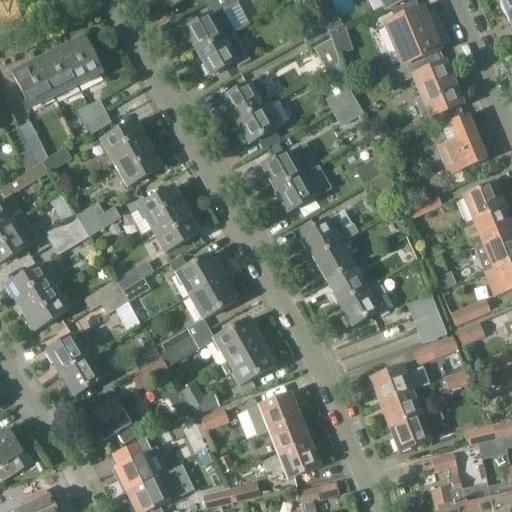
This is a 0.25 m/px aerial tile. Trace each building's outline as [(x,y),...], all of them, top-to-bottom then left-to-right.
[(210,16),(184,31),(198,55),(234,34),(222,12),(239,3),(237,0),(213,0),(206,4),(212,15),(210,16)] [(378,0),(383,10),(390,7),(407,0),(378,0)] [(417,10),(413,0),(407,0),(390,7),(406,49),(397,53),(403,67),(436,53),(436,51),(437,51),(420,8),(417,10)] [(511,0),(499,0),(509,23),(511,21),(511,0)] [(334,8),(320,14),(329,33),(343,27),(339,18),(334,8)] [(318,14),(295,27),(309,51),(331,39),(328,32),(318,14)] [(345,29),(330,34),(338,57),(352,52),(345,29)] [(234,34),(198,55),(210,76),(211,77),(236,64),(239,69),(250,62),(234,34)] [(83,39),(82,38),(72,43),(73,44),(60,50),(78,87),(102,75),(84,39),(83,39)] [(78,87),(60,50),(49,56),(48,55),(38,60),(39,61),(37,62),(54,98),(78,87)] [(441,64),(436,53),(403,67),(408,80),(414,78),(421,97),(416,99),(425,120),(435,116),(459,107),(458,106),(461,105),(444,63),(441,64)] [(54,98),(37,62),(24,69),(23,67),(14,72),(14,74),(12,74),(30,110),(54,98)] [(122,83),(130,79),(126,71),(118,75),(122,83)] [(254,94),(249,85),(223,100),(236,123),(270,104),(262,90),(254,94)] [(333,113),(356,101),(348,87),(325,100),(333,113)] [(341,127),(363,114),(356,101),(333,113),(341,127)] [(84,124),(104,114),(99,102),(78,113),(84,124)] [(249,145),(275,131),(283,126),(270,104),(236,123),(249,145)] [(463,119),(459,107),(435,116),(441,129),(449,126),(455,140),(438,147),(449,174),(450,173),(455,185),(466,181),(461,169),(483,160),(466,118),(463,119)] [(89,136),(109,125),(104,114),(84,124),(89,136)] [(136,125),(135,123),(100,143),(114,166),(148,146),(142,135),(145,134),(139,124),(136,125)] [(36,166),(40,164),(47,160),(36,138),(29,124),(18,129),(36,166)] [(26,172),(36,166),(18,129),(7,135),(26,172)] [(317,167),(304,144),(288,154),(262,168),(275,191),(317,167)] [(155,158),(148,146),(114,166),(127,188),(161,169),(160,167),(162,166),(157,156),(155,158)] [(46,174),(70,160),(64,150),(47,160),(40,164),(46,174)] [(364,186),(387,174),(378,158),(355,170),(364,186)] [(0,196),(2,200),(28,185),(46,174),(40,164),(36,166),(26,172),(0,186),(0,196)] [(288,214),(314,199),(330,190),(317,167),(275,191),(288,214)] [(373,202),(396,189),(387,174),(364,186),(373,202)] [(473,223),(503,211),(492,184),(462,197),(473,223)] [(181,199),(176,190),(173,191),(172,190),(138,209),(151,232),(186,212),(179,200),(181,199)] [(419,217),(442,207),(437,194),(413,204),(419,217)] [(0,233),(24,219),(10,196),(0,202),(0,233)] [(82,228),(103,215),(97,205),(76,218),(82,228)] [(88,240),(120,221),(113,209),(103,215),(82,228),(88,240)] [(482,247),(511,234),(511,232),(503,211),(473,223),(482,247)] [(192,223),(186,212),(151,232),(164,255),(199,235),(198,233),(200,232),(194,222),(192,223)] [(50,248),(82,228),(76,218),(43,237),(50,248)] [(343,231),(336,218),(301,238),(313,260),(339,245),(358,234),(353,226),(343,231)] [(0,264),(28,247),(38,241),(24,219),(0,233),(0,264)] [(56,259),(88,240),(82,228),(50,248),(56,259)] [(492,270),(511,262),(511,234),(482,247),(492,270)] [(326,282),(352,267),(339,245),(313,260),(326,282)] [(432,267),(443,263),(439,254),(428,258),(432,267)] [(190,299),(224,279),(211,256),(176,276),(190,299)] [(494,298),(502,294),(511,290),(511,262),(492,270),(485,274),(494,298)] [(436,277),(447,272),(443,263),(432,267),(436,277)] [(121,295),(142,282),(153,275),(146,264),(114,283),(121,295)] [(21,311),(54,289),(40,267),(7,288),(8,290),(6,291),(12,300),(14,299),(21,311)] [(339,305),(365,290),(352,267),(326,282),(339,305)] [(203,322),(237,302),(224,279),(190,299),(203,322)] [(127,305),(149,292),(142,282),(121,295),(127,305)] [(89,314),(100,308),(121,295),(114,283),(82,303),(89,314)] [(378,316),(388,311),(380,297),(385,295),(378,283),(365,290),(339,305),(352,328),(377,314),(378,316)] [(34,332),(67,312),(54,289),(21,311),(28,322),(26,323),(32,332),(34,331),(34,332)] [(106,318),(127,305),(121,295),(100,308),(106,318)] [(412,319),(436,309),(431,297),(407,306),(412,319)] [(456,328),(491,314),(486,301),(451,315),(456,328)] [(417,331),(441,321),(436,309),(412,319),(417,331)] [(422,345),(447,336),(441,321),(417,331),(422,345)] [(227,366),(262,345),(249,322),(214,343),(227,366)] [(462,348),(485,338),(479,324),(456,334),(462,348)] [(161,359),(192,342),(185,330),(154,348),(161,359)] [(60,375),(93,355),(80,333),(47,353),(60,375)] [(452,338),(412,353),(418,367),(458,352),(452,338)] [(167,371),(198,353),(192,342),(161,359),(167,371)] [(241,388),(275,368),(262,345),(227,366),(241,388)] [(161,359),(154,348),(153,349),(152,348),(131,361),(138,372),(161,359)] [(497,368),(511,362),(507,353),(493,358),(497,368)] [(73,397),(106,377),(93,355),(60,375),(73,397)] [(169,374),(167,371),(161,359),(138,372),(138,373),(129,379),(137,393),(169,374)] [(423,368),(411,373),(409,366),(370,382),(380,406),(410,394),(430,386),(423,368)] [(449,395),(470,386),(465,372),(444,381),(449,395)] [(506,392),(511,389),(511,378),(502,383),(506,392)] [(389,430),(419,418),(410,394),(380,406),(389,430)] [(122,448),(144,435),(130,410),(137,403),(131,395),(87,420),(101,444),(115,436),(122,448)] [(196,418),(219,409),(214,396),(191,406),(196,418)] [(257,437),(268,433),(299,421),(289,396),(246,412),(257,437)] [(204,433),(228,423),(223,410),(199,420),(204,433)] [(399,455),(429,443),(424,430),(441,421),(437,412),(419,418),(389,430),(399,455)] [(500,439),(511,435),(511,420),(497,424),(500,439)] [(278,457),(308,445),(299,421),(268,433),(278,457)] [(474,445),(500,439),(497,424),(470,430),(474,445)] [(10,439),(5,431),(0,434),(0,480),(1,482),(29,465),(12,437),(10,439)] [(145,440),(113,456),(119,468),(114,470),(119,481),(116,485),(121,493),(125,493),(126,494),(156,479),(157,478),(157,479),(163,476),(164,476),(168,474),(165,467),(156,450),(151,452),(145,440)] [(317,469),(308,445),(278,457),(261,463),(265,474),(283,468),(288,480),(317,469)] [(207,456),(201,459),(206,468),(212,465),(207,456)] [(222,474),(232,469),(226,456),(216,460),(222,474)] [(465,511),(456,469),(453,456),(431,461),(434,474),(447,471),(452,492),(449,492),(449,490),(432,494),(436,511),(439,511),(465,511)] [(492,511),(511,511),(511,477),(509,465),(500,467),(504,484),(501,484),(504,498),(490,501),(492,511)] [(461,476),(459,468),(456,469),(465,511),(492,511),(490,501),(475,505),(471,489),(469,490),(465,475),(461,476)] [(156,479),(126,494),(131,504),(128,508),(130,511),(161,511),(159,508),(182,497),(182,496),(171,473),(168,474),(164,476),(163,476),(157,479),(157,478),(156,479)] [(230,490),(228,491),(232,505),(233,504),(260,498),(256,484),(230,490)] [(300,503),(321,499),(319,487),(298,492),(300,503)] [(228,491),(203,497),(206,511),(232,505),(228,491)] [(58,511),(54,503),(52,504),(49,499),(49,498),(48,499),(45,492),(24,502),(27,509),(20,511),(58,511)]
